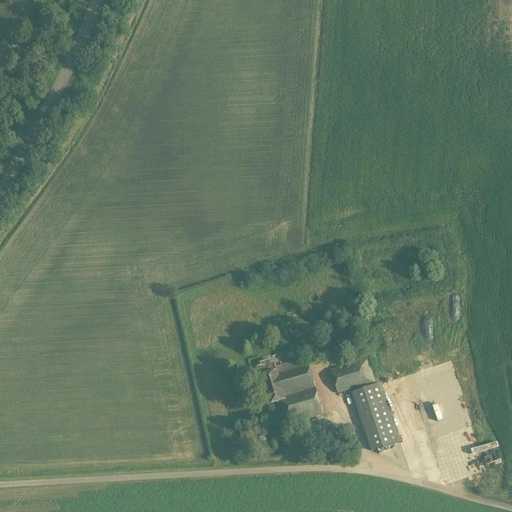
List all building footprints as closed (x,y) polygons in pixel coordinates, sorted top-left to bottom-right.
[(331,370),(338,395),(351,391),(350,388),(355,387),(356,389),(375,384),(368,360),(331,370)] [(284,398),(315,389),(308,364),(277,373),(274,363),(270,364),(269,361),(260,364),(261,366),(257,367),(263,387),(272,384),(272,382),(279,380),(284,398)] [(272,384),(263,387),(269,406),(283,402),(289,425),(322,415),(315,389),(284,398),(279,380),(272,382),(272,384)] [(381,385),(352,395),(371,452),(400,442),(381,385)] [(487,470),(498,467),(499,472),(502,471),(499,460),(486,463),(487,470)] [(497,468),(482,472),(483,478),(499,474),(497,468)]
